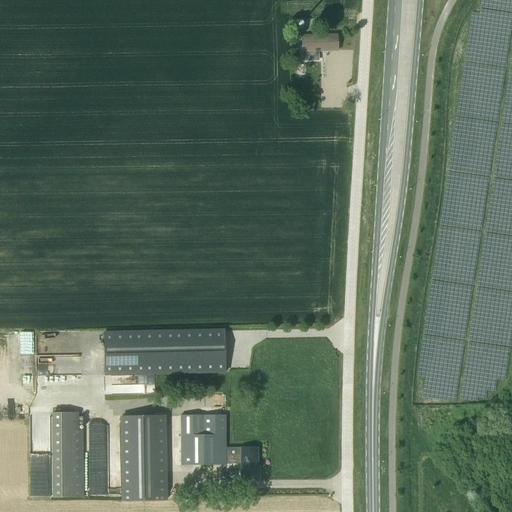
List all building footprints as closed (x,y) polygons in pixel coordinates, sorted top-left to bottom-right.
[(338,35),(302,36),(302,52),(338,51),(338,35)] [(226,329),(104,331),(104,374),(226,373),(226,329)] [(27,357),(26,334),(11,335),(12,358),(27,357)] [(36,393),(34,367),(25,368),(26,393),(36,393)] [(83,375),(83,367),(41,368),(41,376),(83,375)] [(76,498),(76,413),(52,413),(53,498),(76,498)] [(225,465),(225,455),(226,455),(226,448),(225,415),(180,415),(173,415),(173,435),(180,435),(181,466),(225,465)] [(120,500),(120,502),(167,501),(166,416),(119,417),(120,500)] [(109,472),(108,431),(94,431),(96,473),(109,472)] [(257,479),(257,448),(226,448),(226,455),(225,455),(225,465),(226,465),(226,464),(241,464),(241,479),(257,479)]
